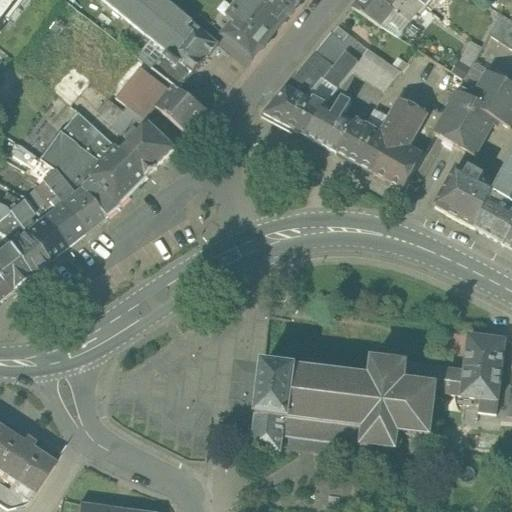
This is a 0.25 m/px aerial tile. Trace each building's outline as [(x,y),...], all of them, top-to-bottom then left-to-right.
[(0,0),(0,33),(25,0),(0,0)] [(163,0),(103,0),(147,36),(172,7),(163,0)] [(295,9),(284,0),(241,0),(240,2),(276,32),(295,9)] [(302,0),(284,0),(295,9),(302,0)] [(409,24),(379,0),(360,0),(353,10),(381,28),(391,16),(395,20),(391,24),(402,33),(409,24)] [(423,7),(414,0),(379,0),(409,24),(416,16),(423,7)] [(436,0),(414,0),(423,7),(427,11),(436,0)] [(276,32),(240,2),(226,18),(233,24),(228,31),(257,55),(276,32)] [(172,7),(147,36),(167,53),(192,24),(172,7)] [(423,7),(416,16),(420,19),(427,11),(423,7)] [(511,22),(501,16),(489,37),(511,51),(511,22)] [(223,35),(207,21),(200,30),(216,44),(223,35)] [(200,30),(192,24),(167,53),(152,71),(173,88),(178,92),(218,46),(216,44),(200,30)] [(368,51),(336,29),(316,54),(336,69),(348,54),(359,64),(368,51)] [(400,74),(368,51),(359,64),(352,72),(384,94),(400,74)] [(336,69),(316,54),(287,88),(306,98),(323,78),(327,81),(336,69)] [(336,69),(327,81),(338,91),(352,72),(359,64),(348,54),(336,69)] [(69,63),(47,88),(71,110),(93,82),(69,63)] [(168,93),(140,71),(117,101),(127,109),(145,123),(146,123),(156,109),(168,93)] [(474,96),(460,88),(434,135),(475,158),(477,158),(494,127),(497,129),(499,124),(510,130),(511,126),(511,87),(487,73),(474,96)] [(172,124),(191,102),(178,92),(173,88),(168,93),(156,109),(172,124)] [(306,98),(287,88),(267,111),(269,119),(307,139),(324,109),(326,107),(314,100),(312,102),(306,98)] [(342,100),(334,115),(324,109),(307,139),(337,155),(356,121),(356,120),(346,114),(351,105),(342,100)] [(373,176),(412,108),(399,101),(383,129),(372,122),(366,126),(356,121),(337,155),(373,176)] [(191,102),(172,124),(188,138),(207,115),(191,102)] [(412,108),(373,176),(404,192),(423,156),(410,149),(428,117),(412,108)] [(145,123),(127,109),(112,127),(130,144),(148,126),(146,123),(145,123)] [(130,144),(121,153),(147,180),(175,152),(148,126),(130,144)] [(102,165),(59,134),(39,162),(80,190),(80,191),(104,220),(117,210),(147,180),(121,153),(117,149),(102,165)] [(511,159),(495,190),(494,192),(511,202),(511,159)] [(469,169),(466,174),(457,169),(448,186),(446,185),(443,191),(444,192),(435,209),(473,230),(494,192),(495,190),(482,183),(484,178),(469,169)] [(74,196),(58,177),(54,175),(51,177),(48,174),(44,178),(46,181),(43,184),(61,206),(74,196)] [(61,206),(43,184),(24,199),(26,200),(42,221),(61,206)] [(74,196),(61,206),(85,236),(104,220),(80,191),(74,196)] [(511,202),(494,192),(473,230),(504,248),(511,232),(511,202)] [(22,204),(6,195),(0,205),(0,208),(6,211),(9,215),(22,204)] [(42,221),(34,227),(29,221),(34,218),(22,204),(9,215),(25,235),(49,264),(66,250),(42,221)] [(61,206),(42,221),(66,250),(85,236),(61,206)] [(0,233),(6,237),(12,245),(25,235),(9,215),(6,211),(0,208),(0,233)] [(49,264),(25,235),(12,245),(8,249),(31,279),(49,264)] [(0,254),(0,283),(12,294),(31,279),(8,249),(0,254)] [(0,303),(12,294),(0,283),(0,303)] [(505,342),(469,338),(465,374),(438,371),(435,395),(479,400),(478,414),(496,416),(505,342)] [(370,380),(263,367),(252,451),(280,454),(281,450),(347,458),(348,446),(362,448),(362,449),(396,453),(398,435),(430,439),(435,395),(438,371),(406,367),(406,366),(372,362),(370,380)] [(0,446),(0,477),(33,499),(54,466),(31,451),(34,446),(25,440),(22,445),(7,435),(0,446)]
